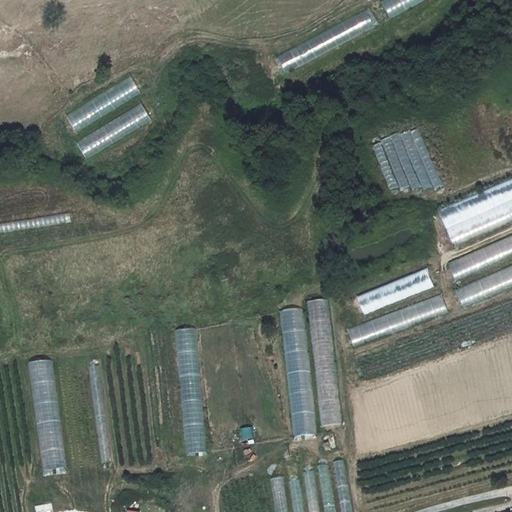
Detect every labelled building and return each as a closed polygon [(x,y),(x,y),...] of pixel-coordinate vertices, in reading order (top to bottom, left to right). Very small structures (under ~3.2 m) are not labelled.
[(382,0),(377,3),(388,22),(428,0),(382,0)] [(362,12),(274,58),(283,75),(371,30),(362,12)] [(511,177),(436,212),(444,231),(511,200),(511,177)] [(511,200),(444,231),(453,249),(511,223),(511,200)] [(511,236),(448,261),(455,278),(511,256),(511,236)] [(428,270),(356,292),(362,311),(434,289),(428,270)] [(339,424),(329,294),(309,296),(319,425),(339,424)] [(443,296),(347,326),(353,343),(448,312),(443,296)] [(314,439),(304,307),(282,309),(292,441),(314,439)] [(176,324),(185,458),(197,458),(197,457),(205,456),(196,323),(176,324)] [(64,468),(54,358),(31,360),(40,470),(64,468)] [(276,511),(287,511),(283,475),(272,477),(276,511)]
